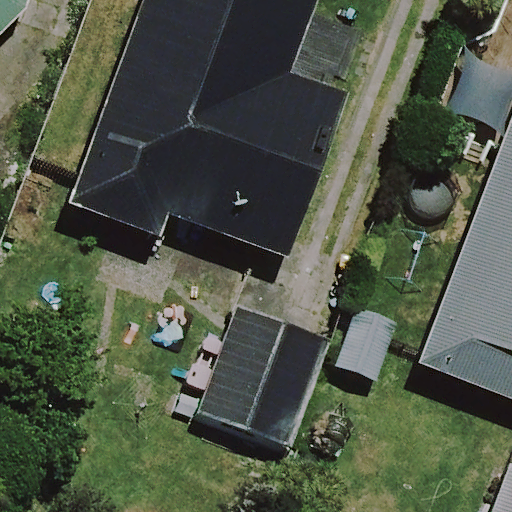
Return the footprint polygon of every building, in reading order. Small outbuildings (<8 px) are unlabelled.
[(0,0),(0,37),(12,25),(18,0),(0,0)] [(304,0),(132,0),(51,220),(142,254),(150,230),(267,273),(327,113),(270,92),(304,0)] [(511,80),(399,383),(511,424),(511,80)] [(311,351),(222,319),(184,428),(273,459),(311,351)] [(511,511),(511,485),(490,477),(477,511),(511,511)]
